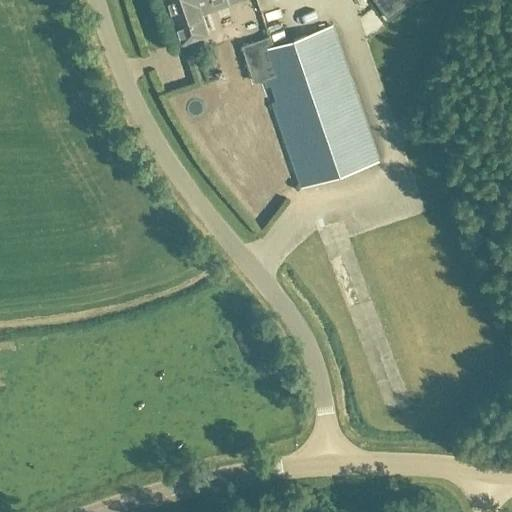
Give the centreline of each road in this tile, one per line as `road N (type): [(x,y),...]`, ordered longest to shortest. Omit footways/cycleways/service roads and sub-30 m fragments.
road 1 (unclassified): [(327,466),(325,401),(308,343),(144,121),(95,0)]
road 2 (tertiary): [(104,511),(253,472),(327,466)]
road 3 (tertiary): [(489,477),(397,464),(327,466)]
